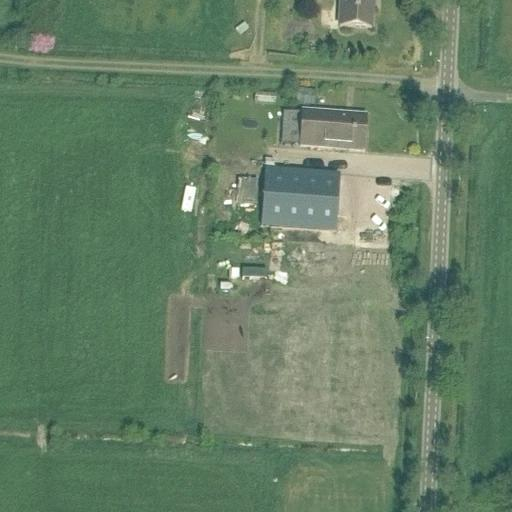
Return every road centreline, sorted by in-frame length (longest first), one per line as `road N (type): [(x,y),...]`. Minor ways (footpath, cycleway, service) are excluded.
road 1 (unclassified): [(425,511),(449,0)]
road 2 (track): [(445,84),(0,61)]
